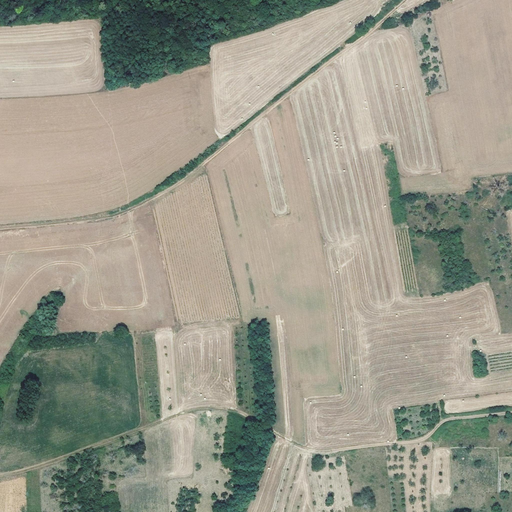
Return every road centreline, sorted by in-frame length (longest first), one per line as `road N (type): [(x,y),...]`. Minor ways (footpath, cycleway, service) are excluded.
road 1 (track): [(0,477),(200,409),(238,413),(308,447),(332,449),(419,439),(454,419)]
road 2 (track): [(0,227),(110,215),(143,203),(406,0)]
